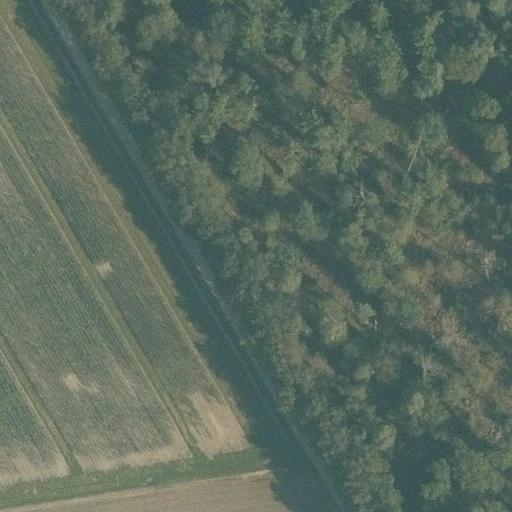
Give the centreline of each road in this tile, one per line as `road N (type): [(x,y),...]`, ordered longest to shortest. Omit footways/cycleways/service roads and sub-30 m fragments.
road 1 (track): [(345,511),(47,0)]
road 2 (track): [(433,0),(511,149)]
